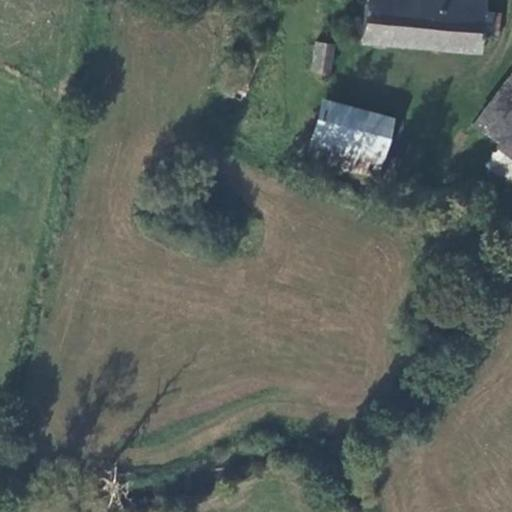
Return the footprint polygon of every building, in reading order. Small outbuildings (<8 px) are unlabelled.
[(366,0),(366,3),(341,1),(337,39),(481,56),(484,40),(497,42),(499,15),(485,14),(485,0),(366,0)] [(270,48),(251,39),(227,95),(248,103),(270,48)] [(334,48),(317,46),(314,72),(332,76),(334,48)] [(511,126),(511,76),(475,126),(499,144),(511,126)] [(388,123),(325,107),(311,161),(373,178),(388,123)] [(511,126),(499,144),(485,164),(511,183),(511,126)]
